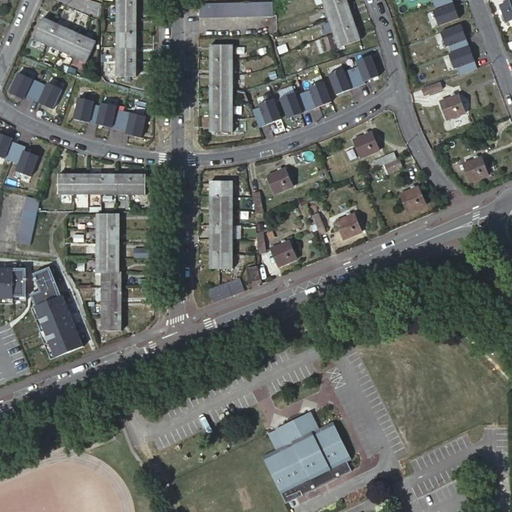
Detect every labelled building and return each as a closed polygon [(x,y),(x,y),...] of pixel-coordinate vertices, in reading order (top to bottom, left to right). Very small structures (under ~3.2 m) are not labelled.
[(136,0),(118,0),(117,76),(136,77),(136,0)] [(347,0),(322,0),(339,46),(361,38),(347,0)] [(270,3),(200,2),(201,17),(270,17),(270,3)] [(511,2),(502,6),(508,23),(511,21),(511,2)] [(455,4),(435,11),(438,18),(457,10),(455,4)] [(438,18),(440,24),(459,17),(457,10),(438,18)] [(97,41),(44,18),(35,39),(88,62),(97,41)] [(465,22),(449,28),(461,59),(476,53),(465,22)] [(419,30),(417,26),(406,31),(408,37),(414,35),(413,32),(419,30)] [(233,46),(210,46),(210,132),(233,132),(233,46)] [(39,69),(25,62),(12,91),(26,98),(39,69)] [(327,68),(325,63),(313,67),(316,75),(321,73),(320,71),(327,68)] [(316,75),(313,67),(302,71),(303,76),(309,74),(310,76),(316,75)] [(371,67),(341,80),(348,96),(378,83),(371,67)] [(89,77),(78,73),(76,77),(83,79),(81,83),(86,85),(89,77)] [(287,83),(285,76),(266,82),(268,89),(287,83)] [(101,81),(89,77),(86,85),(92,86),(93,82),(99,85),(101,81)] [(442,81),(423,88),(425,94),(444,87),(442,81)] [(326,82),(320,84),(327,103),(333,101),(326,82)] [(289,88),(274,94),(284,124),(300,118),(289,88)] [(459,95),(440,102),(447,120),(466,112),(459,95)] [(112,126),(115,106),(78,99),(75,119),(112,126)] [(145,103),(128,103),(128,136),(145,136),(145,103)] [(498,121),(486,125),(490,134),(501,130),(498,121)] [(373,132),(355,140),(361,157),(380,149),(373,132)] [(11,143),(0,139),(0,170),(1,171),(11,143)] [(394,153),(377,160),(380,166),(397,159),(394,153)] [(482,157),(464,164),(470,182),(489,175),(482,157)] [(397,159),(380,166),(382,172),(402,164),(399,158),(397,159)] [(39,176),(46,178),(50,166),(43,164),(39,176)] [(284,165),(265,172),(271,189),(290,182),(284,165)] [(32,175),(25,174),(21,193),(28,194),(30,184),(32,175)] [(145,175),(58,175),(58,195),(145,194),(145,175)] [(37,182),(45,184),(46,178),(39,176),(37,182)] [(234,182),(211,182),(211,269),(234,269),(234,182)] [(42,187),(30,184),(28,194),(39,197),(42,187)] [(258,186),(251,187),(254,207),(261,205),(258,186)] [(419,187),(401,194),(408,212),(427,204),(419,187)] [(39,199),(26,197),(16,244),(29,247),(39,199)] [(286,212),(284,207),(273,212),(275,217),(286,212)] [(319,213),(312,216),(320,234),(327,231),(319,213)] [(355,214),(337,221),(344,239),(362,231),(355,214)] [(98,274),(102,273),(120,273),(120,216),(98,216),(98,274)] [(262,232),(255,233),(258,253),(265,252),(262,232)] [(289,241),(270,249),(278,266),(296,258),(289,241)] [(257,265),(246,267),(248,279),(259,277),(257,265)] [(37,272),(38,283),(48,282),(47,272),(37,272)] [(123,274),(120,273),(102,273),(102,332),(122,332),(123,274)] [(231,296),(244,291),(239,278),(226,283),(231,296)] [(227,298),(229,297),(224,284),(205,291),(211,304),(227,298)] [(32,294),(36,306),(52,300),(47,288),(32,294)] [(252,390),(264,413),(276,407),(265,384),(252,390)] [(276,428),(272,430),(268,432),(276,448),(263,455),(286,502),(351,470),(346,460),(351,458),(333,421),(319,428),(313,415),(306,413),(276,427),(276,428)]
